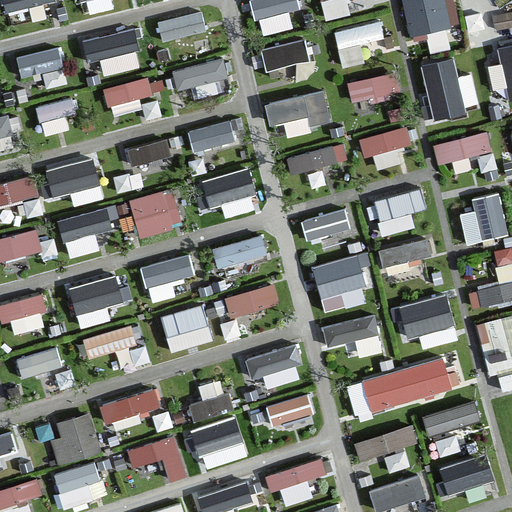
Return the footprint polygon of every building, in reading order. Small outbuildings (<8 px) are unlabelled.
[(255,0),(261,27),(302,18),(297,0),(255,0)] [(352,7),(351,0),(324,0),(326,11),(352,7)] [(405,0),(408,25),(460,19),(457,0),(405,0)] [(166,39),(210,25),(203,1),(158,15),(166,39)] [(337,24),(343,46),(387,35),(381,12),(337,24)] [(90,26),(91,63),(141,61),(139,24),(90,26)] [(266,59),(311,52),(308,31),(263,37),(266,59)] [(511,35),(498,39),(501,54),(489,57),(495,82),(508,79),(511,93),(511,35)] [(18,52),(24,73),(67,59),(60,39),(18,52)] [(479,102),(474,64),(458,67),(455,50),(421,55),(429,109),(479,102)] [(178,81),(230,72),(227,51),(174,60),(178,81)] [(353,95),(398,87),(394,65),(348,74),(353,95)] [(104,80),(109,97),(154,85),(150,68),(104,80)] [(289,127),(330,120),(324,84),(267,93),(271,114),(287,112),(289,127)] [(70,126),(67,110),(78,108),(75,92),(37,98),(43,131),(70,126)] [(0,130),(15,126),(8,104),(0,106),(0,130)] [(194,141),(236,132),(232,113),(190,122),(194,141)] [(410,119),(361,127),(365,146),(414,137),(410,119)] [(441,158),(494,143),(488,121),(435,136),(441,158)] [(131,153),(171,149),(169,134),(129,138),(131,153)] [(347,141),(293,143),(294,161),(348,158),(347,141)] [(54,188),(71,184),(74,198),(106,191),(97,149),(48,160),(54,188)] [(0,197),(40,187),(34,166),(0,175),(0,197)] [(130,194),(141,231),(185,217),(174,180),(130,194)] [(414,204),(427,202),(424,181),(378,188),(383,225),(416,220),(414,204)] [(474,188),(477,203),(461,205),(467,236),(510,228),(502,183),(474,188)] [(107,200),(59,213),(69,252),(101,244),(96,224),(112,220),(107,200)] [(0,251),(43,244),(39,224),(0,229),(0,251)] [(380,241),(386,259),(434,245),(429,227),(380,241)] [(265,228),(216,237),(220,258),(269,249),(265,228)] [(173,274),(197,267),(190,244),(142,260),(153,295),(177,288),(173,274)] [(323,291),(368,275),(357,244),(311,260),(323,291)] [(81,321),(112,313),(107,297),(126,292),(119,266),(70,278),(81,321)] [(231,309),(283,296),(278,274),(225,287),(231,309)] [(472,299),(511,296),(511,275),(470,279),(472,299)] [(451,288),(396,296),(401,331),(421,328),(423,339),(458,333),(451,288)] [(203,295),(161,309),(174,347),(216,333),(203,295)] [(491,364),(511,359),(511,308),(481,314),(491,364)] [(381,313),(328,312),(327,338),(364,339),(364,347),(380,347),(381,313)] [(135,319),(86,329),(90,350),(139,341),(135,319)] [(252,369),(265,366),(268,380),(305,371),(297,337),(247,349),(252,369)] [(58,339),(16,352),(22,374),(64,361),(58,339)] [(448,347),(348,377),(358,409),(458,379),(448,347)] [(504,386),(511,384),(511,363),(499,368),(504,386)] [(205,392),(190,397),(195,414),(233,402),(223,372),(200,379),(205,392)] [(99,398),(104,415),(163,397),(158,380),(99,398)] [(275,420),(316,404),(308,384),(267,400),(275,420)] [(426,405),(431,428),(483,414),(477,392),(426,405)] [(93,405),(59,411),(63,431),(54,433),(57,455),(100,447),(93,405)] [(362,455),(421,436),(414,415),(356,434),(362,455)] [(0,446),(19,441),(13,424),(0,428),(0,446)] [(164,449),(171,472),(188,468),(176,427),(127,441),(132,458),(164,449)] [(444,456),(448,481),(496,474),(492,449),(444,456)] [(271,487),(285,484),(287,496),(313,491),(308,470),(329,466),(326,452),(266,465),(271,487)] [(135,456),(136,470),(167,468),(166,454),(135,456)] [(90,496),(85,477),(102,472),(97,455),(54,466),(65,503),(90,496)] [(420,463),(370,482),(378,504),(428,486),(420,463)] [(40,471),(0,479),(0,499),(44,491),(40,471)] [(187,511),(182,494),(133,510),(133,511),(187,511)] [(344,511),(340,496),(287,511),(344,511)]
